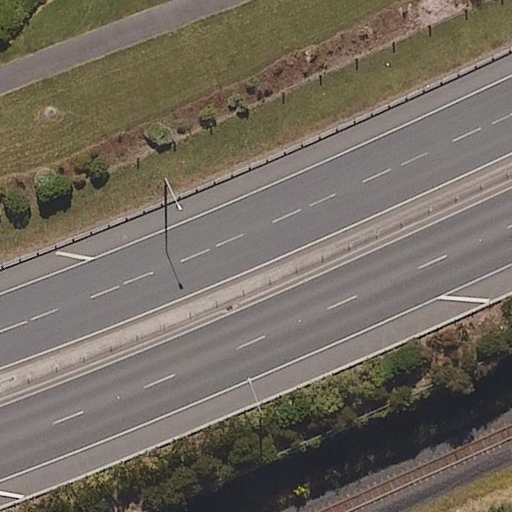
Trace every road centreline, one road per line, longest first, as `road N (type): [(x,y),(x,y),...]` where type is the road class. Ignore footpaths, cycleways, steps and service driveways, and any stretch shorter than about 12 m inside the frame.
road 1 (motorway): [(511,223),(0,441)]
road 2 (motorway): [(0,329),(161,269),(511,114)]
